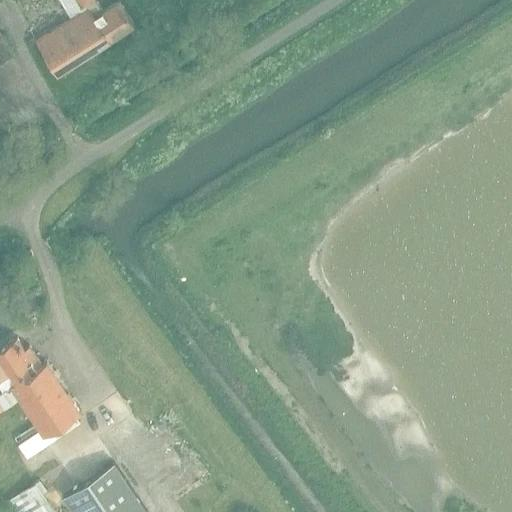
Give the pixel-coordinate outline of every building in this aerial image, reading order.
[(121,1),(105,11),(98,0),(61,0),(73,18),(38,40),(58,73),(136,25),(121,1)] [(0,62),(14,54),(0,31),(0,62)] [(17,301),(26,314),(38,306),(29,293),(17,301)] [(27,347),(23,349),(15,337),(0,346),(0,360),(9,375),(0,381),(0,386),(3,390),(0,392),(0,409),(16,399),(41,437),(77,413),(45,363),(40,366),(27,347)] [(142,511),(107,458),(94,439),(58,464),(9,498),(18,511),(142,511)]
